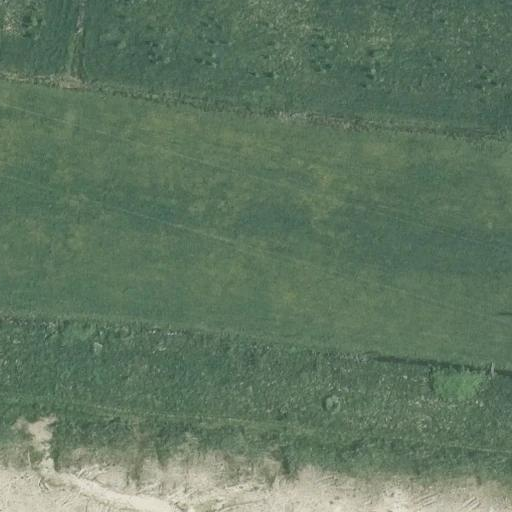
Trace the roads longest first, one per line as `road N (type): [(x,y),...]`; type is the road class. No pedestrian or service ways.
road 1 (track): [(0,197),(367,220),(455,252),(496,300),(494,352),(511,350)]
road 2 (track): [(0,110),(511,181)]
